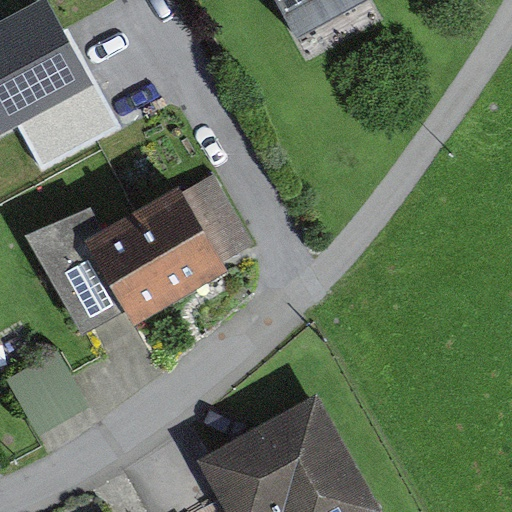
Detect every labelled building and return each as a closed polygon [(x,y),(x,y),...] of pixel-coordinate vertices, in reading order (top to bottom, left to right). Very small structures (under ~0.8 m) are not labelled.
[(54,0),(30,0),(0,16),(0,129),(96,78),(54,0)] [(296,0),(315,35),(382,0),(296,0)] [(245,268),(197,181),(100,234),(148,321),(245,268)] [(12,373),(41,429),(92,403),(63,347),(12,373)] [(396,511),(335,393),(216,454),(246,511),(396,511)]
